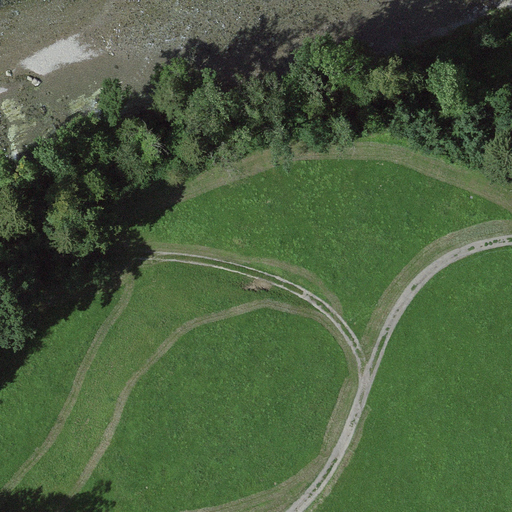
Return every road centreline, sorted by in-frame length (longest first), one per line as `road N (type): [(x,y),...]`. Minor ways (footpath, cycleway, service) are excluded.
road 1 (track): [(366,383),(350,324),(272,273),(156,255),(0,259)]
road 2 (track): [(511,240),(432,270),(407,290),(352,433),(295,511)]
